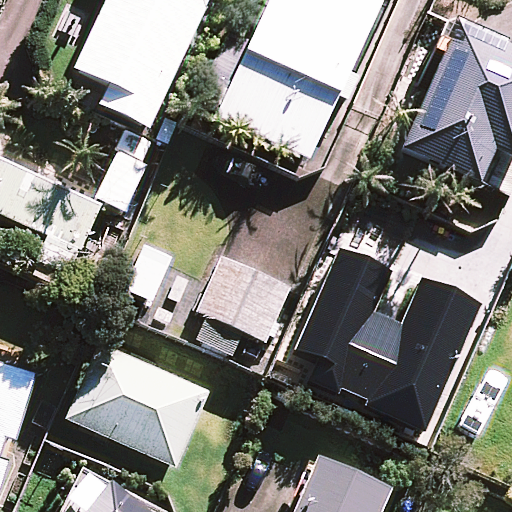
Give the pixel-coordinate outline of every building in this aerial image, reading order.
[(203,0),(104,0),(70,74),(103,89),(94,109),(142,132),(203,0)] [(236,0),(188,110),(312,165),(384,0),(236,0)] [(511,175),(511,56),(449,31),(398,154),(503,198),(511,175)] [(140,170),(110,158),(92,201),(121,214),(140,170)] [(95,210),(1,166),(0,167),(0,219),(44,240),(39,252),(69,266),(95,210)] [(168,267),(170,263),(140,248),(118,293),(149,307),(168,267)] [(398,280),(345,257),(336,277),(390,300),(398,280)] [(286,291),(220,260),(195,314),(261,345),(286,291)] [(205,393),(97,346),(63,423),(171,470),(205,393)] [(346,382),(287,355),(278,374),(337,402),(346,382)] [(0,475),(30,378),(0,369),(0,475)] [(375,511),(383,494),(313,462),(290,511),(375,511)] [(136,511),(87,474),(63,504),(73,511),(136,511)]
